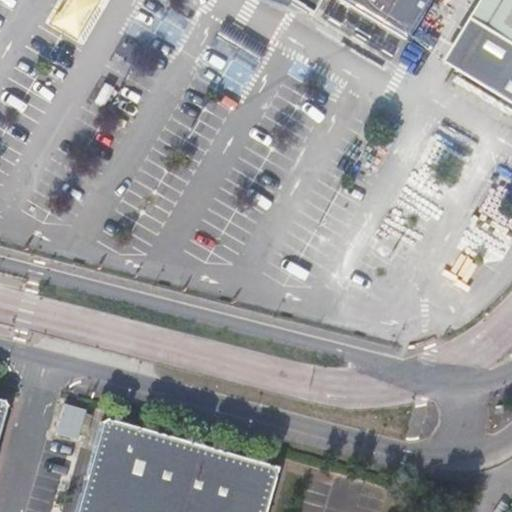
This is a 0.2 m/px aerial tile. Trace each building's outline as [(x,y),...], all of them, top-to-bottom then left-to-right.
[(269,0),(296,11),(300,4),(293,0),(269,0)] [(293,0),(300,4),(312,12),(320,0),(340,0),(403,39),(427,0),(293,0)] [(511,0),(498,0),(484,24),(511,41),(511,0)] [(243,91),(270,43),(227,19),(200,66),(243,91)] [(455,71),(511,104),(511,41),(484,24),(455,71)] [(80,436),(89,408),(67,401),(58,429),(80,436)] [(261,511),(274,464),(104,416),(98,419),(72,511),(261,511)]
